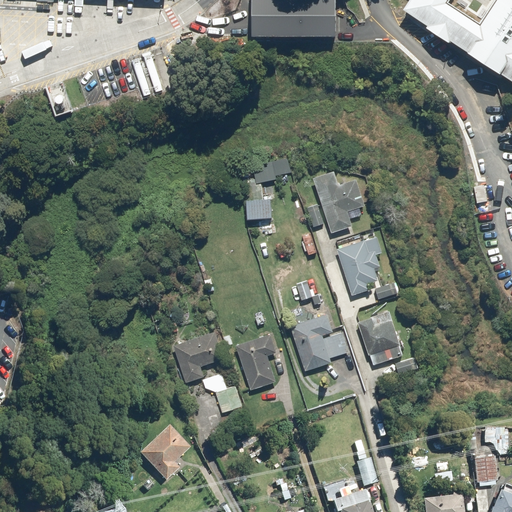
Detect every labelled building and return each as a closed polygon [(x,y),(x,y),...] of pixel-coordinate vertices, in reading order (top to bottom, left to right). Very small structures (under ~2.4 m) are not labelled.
[(336,0),(254,0),(256,36),(257,36),(337,34),(336,0)] [(511,0),(412,0),(405,11),(511,80),(511,0)] [(152,54),(145,56),(157,91),(164,88),(152,54)] [(153,91),(142,61),(135,63),(146,94),(153,91)] [(64,81),(52,85),(61,112),(73,109),(64,81)] [(278,160),(256,164),(257,170),(262,170),(263,172),(279,170),(278,160)] [(338,170),(316,176),(335,231),(356,224),(352,209),(368,204),(360,176),(342,181),(338,170)] [(264,178),(252,178),(252,189),(248,189),(248,202),(264,202),(264,178)] [(327,221),(320,204),(309,208),(315,225),(327,221)] [(339,247),(354,294),(373,287),(372,282),(380,279),(377,267),(384,265),(380,252),(386,250),(381,234),(362,240),(360,234),(339,241),(341,247),(339,247)] [(307,281),(299,284),(304,300),(313,297),(307,281)] [(377,288),(380,298),(401,291),(398,281),(377,288)] [(391,309),(360,321),(375,364),(407,352),(391,309)] [(337,332),(330,312),(293,324),(308,369),(335,361),(334,357),(351,352),(344,330),(337,332)] [(236,384),(232,386),(227,370),(207,376),(203,365),(227,357),(218,330),(178,344),(189,382),(203,377),(209,393),(217,390),(224,412),(243,406),(236,384)] [(273,333),(241,343),(254,388),(279,381),(271,353),(279,351),(273,333)] [(398,362),(401,372),(420,367),(417,357),(398,362)] [(172,425),(144,453),(171,480),(183,468),(177,463),(193,448),(172,425)] [(485,443),(497,444),(497,449),(500,449),(500,455),(510,455),(511,429),(486,427),(485,443)] [(482,484),(482,487),(497,486),(497,483),(501,482),(499,458),(477,460),(479,484),(482,484)] [(381,482),(375,459),(359,463),(366,486),(381,482)] [(451,472),(451,465),(437,466),(437,482),(454,482),(454,472),(451,472)] [(292,481),(281,485),(287,501),(299,497),(292,481)] [(376,511),(369,490),(354,494),(350,483),(333,488),(340,511),(342,511),(344,511),(376,511)] [(511,511),(511,492),(504,489),(493,511),(511,511)] [(465,511),(465,496),(429,499),(429,511),(465,511)]
